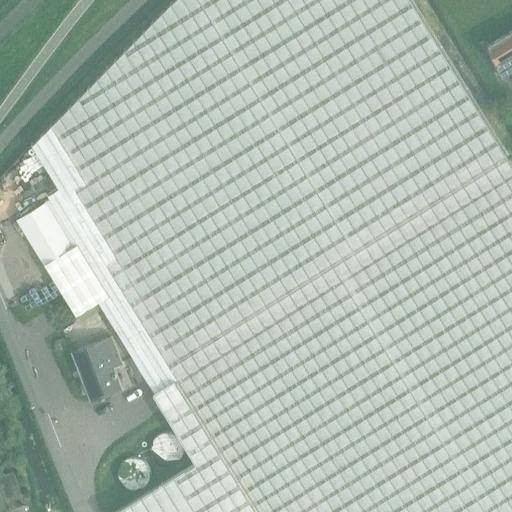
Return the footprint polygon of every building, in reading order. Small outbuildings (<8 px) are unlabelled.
[(61,191),(40,204),(66,245),(74,240),(108,296),(99,301),(154,391),(176,379),(241,485),(257,511),(511,511),(511,163),(468,93),(411,0),(174,0),(125,48),(61,115),(33,146),(61,191)] [(511,29),(486,45),(497,62),(494,64),(502,78),(511,71),(511,29)] [(76,315),(99,301),(108,296),(74,240),(66,245),(40,204),(16,218),(76,315)] [(107,392),(121,387),(113,365),(121,362),(111,336),(73,350),(81,371),(82,370),(93,398),(102,394),(103,396),(108,394),(107,392)] [(197,461),(113,511),(257,511),(241,485),(176,379),(154,391),(197,461)] [(12,470),(0,474),(0,500),(3,508),(23,500),(12,470)]
